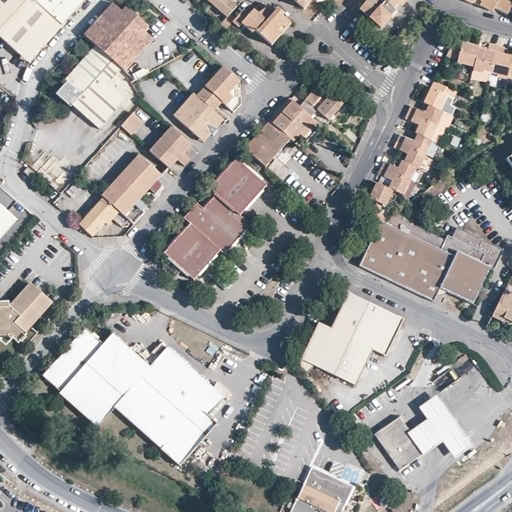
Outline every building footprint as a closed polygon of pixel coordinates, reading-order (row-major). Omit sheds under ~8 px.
[(53,36),(63,25),(62,24),(35,0),(0,0),(0,32),(21,52),(26,46),(34,54),(43,44),(43,42),(48,41),(48,37),(53,36)] [(35,0),(62,24),(83,0),(35,0)] [(219,24),(225,30),(232,22),(235,18),(229,13),(236,6),(229,0),(213,0),(211,3),(226,16),(219,24)] [(294,0),(303,8),(309,2),(307,0),(294,0)] [(366,0),(362,5),(372,15),(369,18),(380,28),(390,17),(396,11),(393,8),(400,0),(366,0)] [(511,0),(468,0),(472,2),(479,5),(481,1),(494,7),(507,14),(509,10),(511,11),(511,0)] [(122,11),(112,3),(84,35),(95,45),(122,68),(125,71),(153,39),(144,31),(148,26),(126,7),(122,11)] [(274,12),(268,6),(260,15),(254,10),(253,9),(249,13),(244,8),(242,11),(237,16),(235,18),(232,22),(238,27),(244,20),(271,45),(280,34),(277,31),(282,26),(287,20),(275,10),(274,12)] [(463,43),(454,38),(446,55),(458,60),(457,63),(474,67),(478,48),(479,47),(463,43)] [(478,48),(474,67),(473,71),(483,73),(484,70),(490,72),(496,46),(489,44),(488,50),(478,48)] [(108,83),(122,68),(95,45),(65,79),(69,83),(63,90),(64,98),(99,129),(126,99),(108,83)] [(32,62),(39,54),(34,54),(26,46),(21,52),(32,62)] [(504,48),(496,46),(490,72),(498,74),(497,76),(507,79),(508,75),(511,58),(511,56),(503,54),(504,48)] [(239,80),(223,66),(197,96),(215,112),(222,103),(233,112),(240,104),(240,96),(232,97),(229,93),(233,88),(239,88),(239,80)] [(481,81),(483,73),(473,71),(471,78),(481,81)] [(498,74),(490,72),(488,83),(495,84),(497,76),(498,74)] [(456,91),(434,80),(424,102),(429,105),(440,110),(447,95),(453,98),(456,91)] [(239,92),(239,88),(233,88),(229,93),(232,97),(240,96),(239,92)] [(316,88),(298,107),(310,118),(318,109),(329,120),(344,104),(331,93),(324,101),(321,105),(317,101),(320,98),(323,94),(316,88)] [(197,96),(194,93),(175,116),(195,134),(202,126),(211,133),(213,135),(216,132),(219,128),(217,126),(208,119),(215,112),(197,96)] [(298,107),(290,99),(286,104),(289,107),(283,113),(282,113),(273,124),(291,140),(293,142),(300,134),(313,120),(310,118),(298,107)] [(429,105),(424,102),(420,110),(425,112),(429,105)] [(289,107),(286,104),(283,107),(280,110),(282,113),(283,113),(289,107)] [(440,110),(429,105),(425,112),(420,110),(411,106),(408,112),(437,126),(443,112),(440,110)] [(270,121),(273,124),(282,113),(280,110),(270,121)] [(145,120),(136,112),(124,125),(133,133),(145,120)] [(223,119),(215,112),(208,119),(217,126),(223,119)] [(430,139),(437,126),(408,112),(406,118),(419,125),(415,133),(418,134),(430,139)] [(304,138),(317,123),(313,120),(300,134),(304,138)] [(266,168),(291,140),(273,124),(270,121),(257,137),(245,150),(266,168)] [(202,126),(195,134),(203,141),(211,133),(202,126)] [(184,152),(191,144),(171,127),(150,151),(169,169),(178,159),(184,152)] [(432,141),(430,139),(418,134),(414,141),(401,135),(398,141),(425,154),(432,141)] [(419,168),(425,154),(398,141),(395,147),(408,154),(405,162),(417,167),(419,168)] [(185,166),(192,158),(184,152),(178,159),(185,166)] [(131,222),(143,210),(135,203),(139,198),(161,174),(138,155),(107,190),(103,187),(98,192),(103,197),(130,221),(131,222)] [(250,155),(244,162),(255,172),(261,166),(250,155)] [(191,211),(186,217),(192,222),(166,252),(195,277),(222,248),(226,252),(252,222),(241,213),(267,183),(255,172),(244,162),(239,157),(212,187),(217,193),(205,207),(199,202),(191,211)] [(410,182),(417,167),(405,162),(402,160),(398,168),(385,162),(382,168),(410,182)] [(172,168),(177,174),(184,167),(178,162),(172,168)] [(36,174),(28,167),(24,172),(32,178),(36,174)] [(404,195),(410,182),(382,168),(379,175),(386,178),(392,181),(389,188),(393,191),(404,195)] [(392,181),(386,178),(383,185),(389,188),(392,181)] [(385,206),(393,191),(389,188),(383,185),(378,183),(370,199),(376,202),(385,206)] [(74,185),(67,193),(74,198),(81,190),(74,185)] [(130,221),(103,197),(79,224),(93,237),(105,223),(108,225),(113,219),(122,226),(126,226),(130,221)] [(135,203),(143,210),(147,205),(139,198),(135,203)] [(385,206),(376,202),(375,204),(376,206),(382,214),(385,206)] [(0,238),(16,220),(0,205),(0,238)] [(383,221),(386,219),(382,214),(376,206),(370,210),(380,223),(383,221)] [(133,224),(144,212),(143,210),(131,222),(133,224)] [(473,303),(490,267),(493,269),(502,249),(456,227),(451,237),(448,235),(445,241),(408,222),(399,210),(386,219),(383,221),(380,223),(359,266),(433,302),(436,295),(440,287),(447,290),(473,303)] [(0,337),(15,337),(20,341),(22,339),(21,338),(25,333),(26,334),(28,332),(27,331),(24,328),(51,298),(32,282),(11,304),(0,304),(0,337)] [(445,294),(447,290),(440,287),(436,295),(438,296),(445,294)] [(313,332),(297,364),(306,376),(312,365),(355,385),(373,348),(384,354),(402,318),(347,291),(325,337),(313,332)] [(511,295),(503,292),(491,317),(502,323),(504,321),(504,322),(505,323),(505,324),(506,325),(507,325),(509,325),(510,325),(511,324),(511,323),(511,322),(511,295)] [(54,301),(51,298),(24,328),(27,331),(54,301)] [(326,302),(320,299),(316,308),(322,311),(326,302)] [(85,328),(43,375),(61,392),(60,393),(97,426),(114,407),(180,465),(197,446),(188,438),(208,415),(223,397),(167,347),(150,367),(113,334),(103,344),(85,328)] [(419,408),(428,420),(442,441),(446,446),(454,458),(471,446),(461,432),(436,396),(419,408)] [(216,423),(208,415),(188,438),(197,446),(216,423)] [(424,452),(410,432),(399,417),(375,434),(400,469),(424,452)] [(428,420),(410,432),(424,452),(424,453),(442,441),(428,420)] [(343,511),(354,488),(313,468),(292,511),(343,511)]
